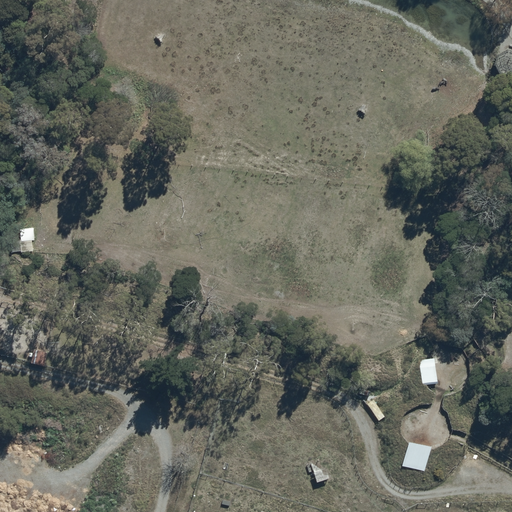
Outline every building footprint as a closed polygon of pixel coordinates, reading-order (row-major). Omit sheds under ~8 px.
[(511,52),(507,52),(499,57),(496,67),(501,77),(511,79),(511,52)] [(32,252),(32,239),(10,240),(11,254),(32,252)] [(48,353),(34,350),(31,364),(45,367),(48,353)] [(436,385),(434,360),(422,361),(423,386),(436,385)] [(373,401),(367,405),(378,422),(385,418),(373,401)]
